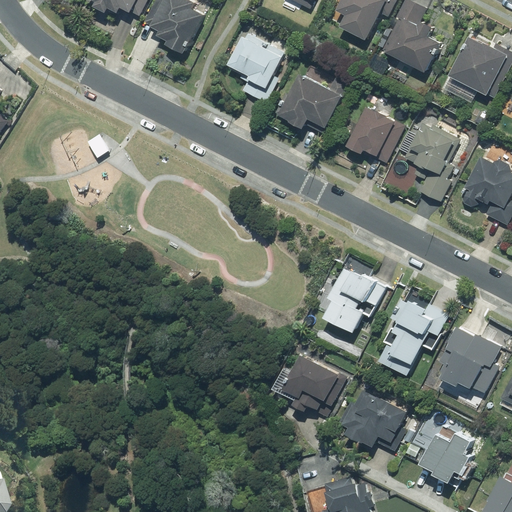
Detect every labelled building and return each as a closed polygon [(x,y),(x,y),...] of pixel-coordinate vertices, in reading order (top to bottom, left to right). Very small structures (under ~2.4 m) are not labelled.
[(93,0),(99,3),(97,8),(109,14),(111,9),(121,14),(124,9),(133,14),(134,13),(142,16),(150,0),(93,0)] [(187,55),(207,15),(195,9),(198,3),(192,0),(158,0),(147,21),(155,26),(154,27),(163,32),(161,36),(171,41),(169,45),(187,55)] [(296,0),(313,9),(317,0),(296,0)] [(344,27),(370,41),(384,13),(391,17),(399,0),(345,0),(340,12),(350,16),(344,27)] [(389,53),(429,73),(444,44),(431,38),(436,28),(423,22),(421,26),(420,26),(429,8),(413,0),(407,0),(399,17),(401,18),(385,50),(390,52),(389,53)] [(287,52),(251,34),(248,39),(246,38),(231,67),(233,68),(233,70),(244,76),(243,78),(251,82),(246,91),(269,103),(282,79),(277,76),(286,58),(285,57),(287,52)] [(496,98),(511,67),(511,50),(498,43),(495,48),(487,43),(486,45),(472,38),(452,76),(490,96),(491,95),(496,98)] [(395,61),(383,54),(374,69),(386,76),(395,61)] [(332,90),(304,75),(293,96),(289,93),(279,113),(283,115),(283,116),(293,122),(293,123),(307,130),(309,125),(327,134),(352,85),(338,78),(332,90)] [(0,98),(6,90),(0,85),(0,139),(15,120),(3,111),(7,106),(0,100),(0,98)] [(379,112),(370,108),(350,146),(365,154),(367,151),(388,163),(408,125),(397,119),(396,121),(390,118),(391,116),(380,111),(379,112)] [(486,127),(491,117),(482,112),(477,122),(486,127)] [(425,124),(408,158),(419,164),(419,165),(422,167),(418,175),(428,180),(432,171),(433,172),(423,191),(444,202),(455,182),(451,179),(457,167),(451,164),(463,140),(436,125),(434,128),(425,124)] [(109,151),(100,134),(88,141),(97,158),(109,151)] [(493,144),(479,137),(475,146),(488,152),(493,144)] [(497,164),(485,157),(465,196),(467,203),(474,207),(481,205),(483,201),(492,205),(494,201),(495,202),(489,214),(510,225),(511,220),(511,164),(504,161),(498,162),(497,164)] [(373,316),(389,286),(380,281),(380,280),(367,274),(367,275),(356,269),(355,272),(347,268),(332,295),(337,298),(329,315),(358,330),(367,312),(373,316)] [(430,306),(413,298),(411,302),(404,298),(395,315),(402,319),(397,329),(403,332),(396,346),(391,343),(382,359),(410,374),(433,330),(441,334),(452,314),(432,303),(430,306)] [(452,341),(443,360),(447,363),(444,369),(446,370),(443,376),(459,384),(460,382),(462,384),(464,380),(488,392),(502,365),(496,362),(504,345),(479,332),(477,335),(466,330),(459,326),(458,326),(454,334),(451,340),(452,341)] [(310,406),(329,416),(340,394),(349,376),(303,353),(293,375),(292,374),(290,378),(291,378),(287,386),(301,393),(296,403),(308,409),(310,406)] [(511,370),(497,399),(511,406),(511,370)] [(411,409),(381,394),(380,397),(364,389),(357,403),(352,401),(343,420),(352,425),(349,432),(366,440),(367,439),(377,444),(379,441),(397,450),(408,429),(402,426),(411,409)] [(426,464),(456,479),(461,468),(469,472),(473,464),(471,463),(476,454),(472,452),(474,448),(472,447),(476,439),(447,424),(443,432),(441,431),(426,461),(427,461),(426,464)] [(411,442),(416,432),(410,429),(405,439),(411,442)] [(422,447),(413,443),(408,452),(417,456),(422,447)] [(365,511),(357,466),(314,474),(321,511),(365,511)] [(511,511),(511,477),(504,474),(492,498),(493,499),(486,511),(511,511)] [(0,511),(3,510),(8,502),(0,477),(0,511)]
